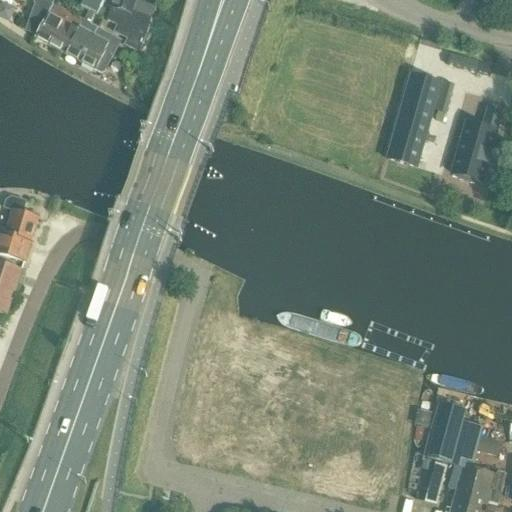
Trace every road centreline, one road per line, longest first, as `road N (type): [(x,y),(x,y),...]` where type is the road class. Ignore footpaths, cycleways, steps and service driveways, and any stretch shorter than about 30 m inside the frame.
road 1 (primary): [(223,0),(42,511)]
road 2 (primary): [(139,511),(207,366),(304,0)]
road 3 (primary): [(263,0),(159,352),(96,511)]
road 4 (track): [(105,511),(132,373),(123,344),(108,330)]
road 5 (residential): [(0,396),(45,275),(77,234)]
road 6 (tertiary): [(511,42),(389,10)]
